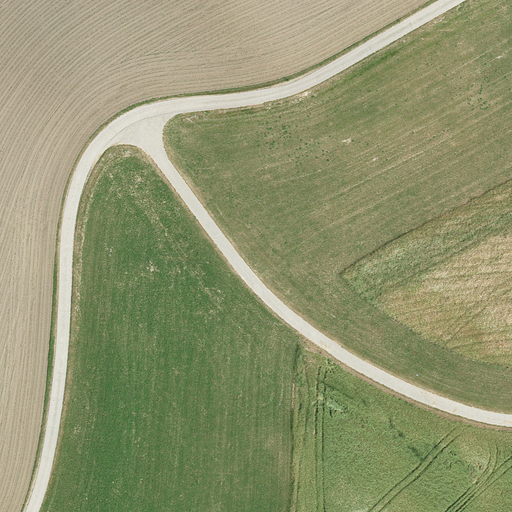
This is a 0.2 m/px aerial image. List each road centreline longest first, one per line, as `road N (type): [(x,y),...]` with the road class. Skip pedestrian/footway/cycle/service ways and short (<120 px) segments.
road 1 (track): [(453,0),(288,92),(165,109),(121,124),(85,158),(70,199),(54,421),(31,511)]
road 2 (track): [(133,120),(222,245),(285,313),(382,377),(436,401),(511,419)]
